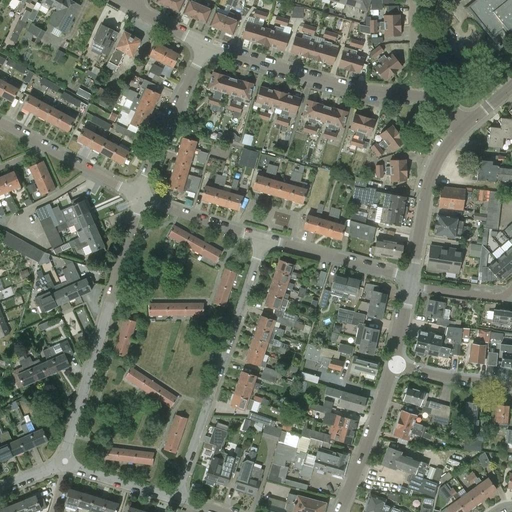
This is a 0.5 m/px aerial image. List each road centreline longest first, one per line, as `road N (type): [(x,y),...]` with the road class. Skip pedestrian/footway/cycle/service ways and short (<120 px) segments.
road 1 (residential): [(63,465),(139,196)]
road 2 (residential): [(468,125),(435,100),(348,87),(205,43)]
road 3 (residential): [(175,497),(263,239)]
road 4 (tertiary): [(411,277),(430,174),(468,125)]
road 5 (residential): [(139,196),(205,43)]
road 6 (tertiary): [(338,511),(392,363)]
road 7 (residential): [(411,277),(263,239)]
road 8 (residential): [(263,239),(139,196)]
road 9 (residential): [(511,385),(392,363)]
